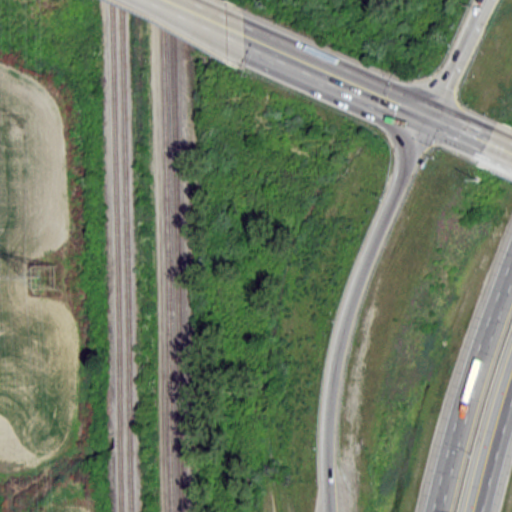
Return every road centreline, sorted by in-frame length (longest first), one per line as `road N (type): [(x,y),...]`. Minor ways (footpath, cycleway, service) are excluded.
road 1 (motorway): [(435,116),(348,322),(334,394),(331,511)]
road 2 (motorway): [(511,263),(435,511)]
road 3 (primary): [(230,28),(435,116)]
road 4 (motorway): [(474,511),(511,380)]
road 5 (motorway): [(487,0),(435,116)]
